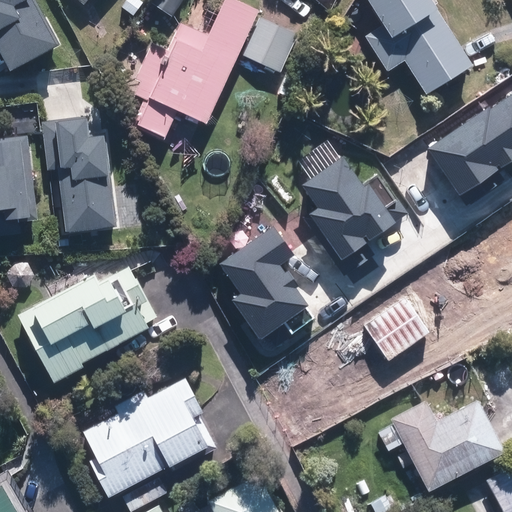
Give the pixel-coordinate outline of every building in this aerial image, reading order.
[(57,45),(33,0),(0,0),(0,46),(12,69),(57,45)] [(127,0),(122,8),(133,18),(144,4),(138,0),(127,0)] [(163,138),(174,112),(204,125),(254,12),(227,0),(223,0),(207,37),(177,23),(165,51),(149,43),(132,80),(137,83),(131,96),(146,102),(136,126),(163,138)] [(405,63),(427,97),(473,67),(430,0),(366,0),(383,26),(365,38),(387,74),(405,63)] [(257,16),(239,58),(280,76),(298,35),(257,16)] [(511,95),(429,149),(459,196),(511,162),(511,95)] [(84,117),(42,122),(49,169),(58,168),(67,233),(115,226),(103,136),(87,139),(84,117)] [(0,235),(40,230),(27,137),(0,140),(0,235)] [(362,187),(343,158),(303,183),(319,207),(311,213),(341,259),(394,225),(368,184),(362,187)] [(292,256),(274,227),(220,262),(241,295),(235,298),(261,338),(306,309),(278,265),(292,256)] [(445,278),(511,300),(511,236),(507,253),(458,237),(445,278)] [(94,276),(19,315),(54,382),(80,369),(76,361),(158,318),(131,267),(98,284),(94,276)] [(363,325),(388,362),(430,334),(405,297),(363,325)] [(96,459),(90,462),(108,498),(212,444),(180,382),(119,415),(83,433),(96,459)] [(391,419),(429,494),(507,454),(480,402),(438,423),(426,401),(391,419)] [(511,511),(511,467),(486,481),(502,511),(511,511)] [(208,502),(213,511),(279,511),(260,475),(208,502)] [(123,497),(130,511),(131,511),(167,493),(159,477),(123,497)] [(0,487),(0,511),(17,511),(2,487),(0,487)]
